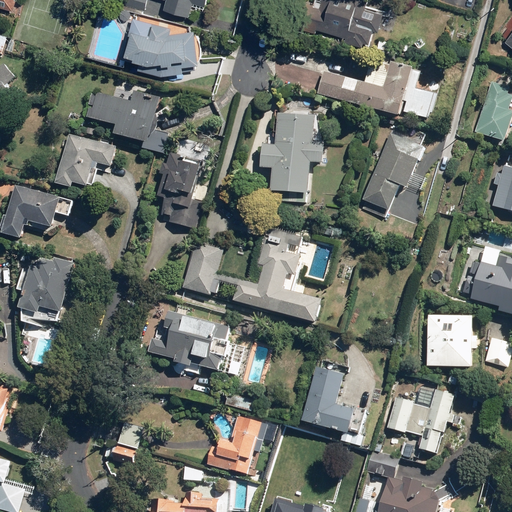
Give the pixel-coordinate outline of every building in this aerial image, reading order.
[(0,0),(0,8),(17,14),(20,0),(0,0)] [(149,0),(127,0),(126,7),(147,12),(149,0)] [(166,0),(164,10),(191,17),(194,4),(206,7),(208,0),(166,0)] [(375,31),(381,33),(382,31),(393,34),(400,9),(389,7),(390,0),(316,0),(315,5),(310,4),(304,30),(317,33),(318,30),(340,36),(340,39),(371,47),(375,31)] [(511,15),(500,34),(505,37),(502,42),(511,48),(511,15)] [(139,68),(167,75),(185,73),(184,67),(201,64),(196,31),(170,35),(172,28),(134,18),(124,59),(140,63),(139,68)] [(0,34),(0,54),(3,55),(8,37),(0,34)] [(390,42),(381,40),(378,49),(387,51),(390,42)] [(408,103),(405,114),(433,122),(440,95),(429,92),(418,89),(422,74),(414,72),(414,70),(404,67),(405,63),(373,55),(366,83),(364,82),(325,72),(318,95),(401,118),(403,114),(406,102),(408,103)] [(0,103),(12,93),(7,87),(17,79),(15,76),(5,65),(0,69),(0,103)] [(511,89),(493,83),(477,133),(507,143),(511,129),(511,112),(511,110),(511,95),(510,95),(511,89)] [(95,93),(89,120),(118,126),(115,138),(151,145),(161,99),(134,94),(132,102),(95,93)] [(320,142),(321,116),(278,115),(277,146),(275,146),(261,146),(261,149),(263,149),(262,170),(274,170),(273,193),(307,195),(306,201),(306,206),(310,206),(311,197),(312,163),(325,164),(326,142),(320,142)] [(365,201),(391,212),(401,188),(408,191),(426,145),(392,132),(365,201)] [(171,136),(157,133),(153,152),(166,155),(171,136)] [(57,185),(74,190),(75,185),(92,190),(97,172),(111,176),(118,147),(69,135),(57,185)] [(203,192),(198,191),(203,166),(169,159),(168,165),(164,164),(162,173),(166,174),(159,208),(164,209),(162,220),(170,222),(169,225),(198,231),(204,202),(201,202),(203,192)] [(511,167),(507,166),(505,174),(497,172),(494,185),(500,187),(494,210),(511,214),(511,167)] [(73,200),(61,197),(17,186),(4,235),(23,240),(27,224),(53,230),(57,214),(69,217),(73,200)] [(458,206),(440,205),(439,216),(457,217),(458,206)] [(263,270),(259,284),(218,273),(219,270),(225,248),(198,241),(184,292),(216,300),(221,284),(236,288),(232,304),(318,327),(325,301),(293,293),(304,253),(301,253),(306,236),(313,238),(314,233),(301,230),(300,234),(273,227),(269,244),(260,242),(253,267),(263,270)] [(511,255),(476,245),(466,279),(461,278),(457,291),(463,292),(473,295),(471,301),(502,309),(501,312),(511,315),(511,255)] [(48,258),(48,260),(23,254),(19,275),(20,276),(17,291),(25,293),(21,310),(24,311),(22,320),(59,323),(60,315),(64,316),(76,264),(48,258)] [(169,321),(162,320),(153,354),(176,360),(172,373),(185,376),(186,371),(199,374),(201,367),(219,372),(222,361),(228,363),(233,342),(229,341),(233,328),(171,312),(169,321)] [(481,337),(474,337),(475,318),(430,316),(428,368),(473,370),(474,349),(480,350),(481,337)] [(511,360),(511,344),(493,339),(486,362),(509,369),(511,360)] [(59,351),(30,344),(27,357),(56,364),(59,351)] [(303,423),(342,432),(340,440),(362,445),(364,438),(358,436),(364,412),(338,405),(346,376),(317,368),(303,423)] [(0,433),(1,434),(4,435),(10,410),(9,410),(11,402),(9,401),(12,391),(1,388),(0,390),(0,389),(0,433)] [(419,451),(438,455),(442,433),(446,434),(448,425),(455,427),(457,417),(452,416),(456,395),(453,394),(435,390),(431,409),(417,406),(418,402),(396,398),(389,430),(422,437),(419,451)] [(279,426),(263,422),(237,416),(231,439),(220,436),(217,450),(214,450),(210,465),(250,475),(256,453),(262,454),(265,440),(275,443),(279,426)] [(123,423),(117,444),(141,450),(146,429),(123,423)] [(139,453),(108,446),(105,458),(136,465),(139,453)] [(439,511),(442,503),(436,493),(426,489),(427,485),(397,475),(403,459),(383,452),(376,474),(389,479),(385,491),(377,488),(368,511),(439,511)] [(0,483),(6,485),(10,468),(12,463),(0,459),(0,483)] [(20,511),(26,490),(7,485),(5,491),(0,489),(0,510),(7,511),(20,511)] [(218,511),(220,501),(203,500),(204,495),(188,493),(187,505),(176,504),(176,502),(153,500),(152,511),(218,511)] [(326,511),(282,499),(278,511),(326,511)]
